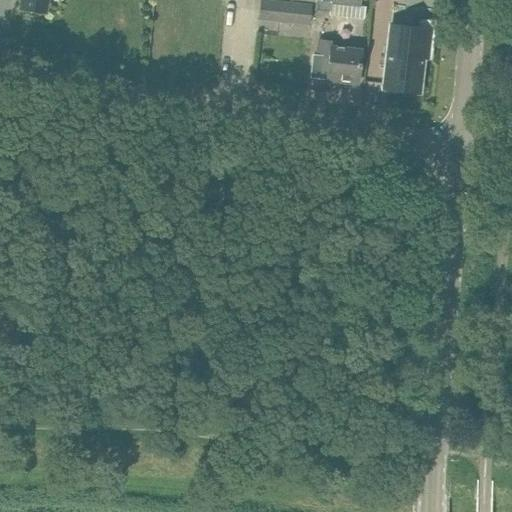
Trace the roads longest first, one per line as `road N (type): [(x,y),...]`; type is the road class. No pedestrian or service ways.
road 1 (track): [(486,445),(0,418)]
road 2 (unclassified): [(462,154),(0,76)]
road 3 (tertiary): [(432,511),(462,154)]
road 4 (tertiary): [(462,154),(475,0)]
